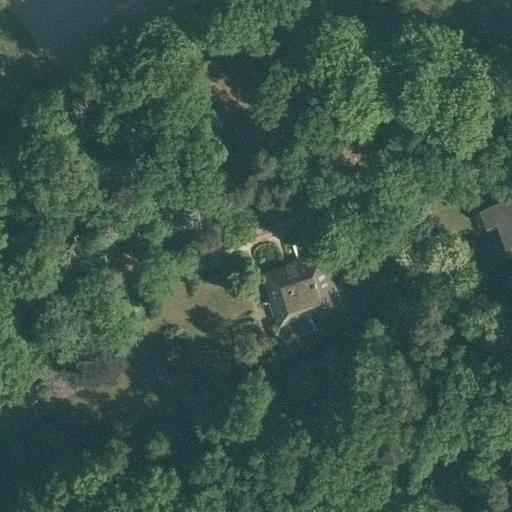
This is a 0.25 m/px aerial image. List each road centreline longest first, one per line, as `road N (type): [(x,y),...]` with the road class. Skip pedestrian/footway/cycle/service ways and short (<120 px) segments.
road 1 (unknown): [(0,184),(25,170),(81,173),(198,240),(249,245),(298,230)]
road 2 (track): [(449,511),(464,448),(511,372)]
